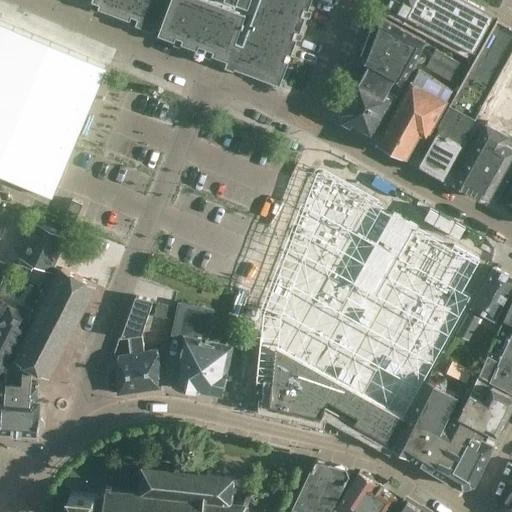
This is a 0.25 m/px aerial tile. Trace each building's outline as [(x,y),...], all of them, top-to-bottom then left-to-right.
[(90,0),(90,3),(136,21),(135,23),(137,23),(185,41),(228,58),(226,61),(259,73),(280,81),(310,0),(90,0)] [(474,52),(494,14),(489,11),(485,8),(469,0),(382,0),(382,2),(379,10),(380,10),(403,23),(407,16),(474,52)] [(375,134),(399,94),(391,90),(396,82),(403,87),(428,41),(377,13),(359,61),(367,65),(362,74),(356,70),(340,111),(342,119),(355,125),(375,134)] [(511,52),(511,22),(498,14),(437,122),(441,124),(420,162),(443,174),(464,137),(511,52)] [(426,66),(457,83),(467,65),(436,48),(426,66)] [(454,90),(418,69),(379,138),(407,154),(419,131),(428,135),(454,90)] [(511,140),(503,135),(507,126),(489,116),(453,180),(487,199),(511,153),(511,140)] [(482,259),(318,168),(268,309),(257,381),(262,381),(270,382),(267,399),(316,410),(322,401),(388,442),(468,300),(461,297),(482,259)] [(511,184),(503,201),(511,205),(511,184)] [(82,203),(71,199),(61,221),(72,226),(82,203)] [(20,256),(52,271),(68,237),(36,221),(20,256)] [(511,285),(511,276),(493,266),(471,306),(493,319),(511,285)] [(61,267),(14,359),(31,368),(48,377),(96,285),(61,267)] [(144,350),(142,334),(153,299),(135,294),(120,336),(128,335),(130,352),(116,354),(114,364),(118,393),(160,387),(155,349),(144,350)] [(157,301),(154,313),(171,317),(174,305),(157,301)] [(181,359),(176,380),(178,384),(199,389),(199,388),(220,393),(220,391),(224,389),(226,379),(224,375),(230,346),(206,341),(213,308),(179,301),(173,329),(185,331),(179,359),(181,359)] [(479,374),(499,384),(511,389),(511,301),(504,319),(511,322),(511,333),(499,361),(487,355),(479,374)] [(18,339),(31,314),(8,303),(0,320),(0,367),(3,369),(13,349),(18,339)] [(468,339),(480,317),(470,312),(458,333),(468,339)] [(31,368),(14,359),(9,364),(7,364),(6,382),(0,381),(0,431),(38,435),(38,433),(44,428),(44,421),(39,415),(41,400),(37,399),(37,384),(30,384),(31,368)] [(498,433),(511,404),(511,394),(498,387),(499,384),(479,374),(470,391),(467,397),(459,414),(492,429),(498,433)] [(462,486),(474,482),(493,442),(486,438),(492,429),(459,414),(467,397),(428,377),(413,407),(417,409),(395,446),(462,486)] [(329,511),(353,468),(333,463),(317,458),(290,511),(329,511)] [(262,511),(262,510),(257,511),(253,511),(247,504),(252,496),(247,494),(243,502),(232,501),(235,475),(222,474),(210,473),(211,468),(207,468),(206,472),(180,469),(180,465),(176,465),(175,469),(147,466),(148,461),(144,461),(143,465),(142,465),(142,466),(138,466),(137,470),(142,471),(139,491),(111,488),(112,479),(107,478),(106,488),(102,488),(101,492),(105,493),(105,495),(101,494),(71,491),(68,511),(262,511)] [(363,472),(359,470),(332,511),(386,511),(396,497),(382,488),(383,485),(380,483),(374,479),(370,473),(363,472)] [(511,511),(511,486),(499,506),(507,511),(511,511)] [(426,511),(407,499),(399,511),(398,511),(426,511)]
